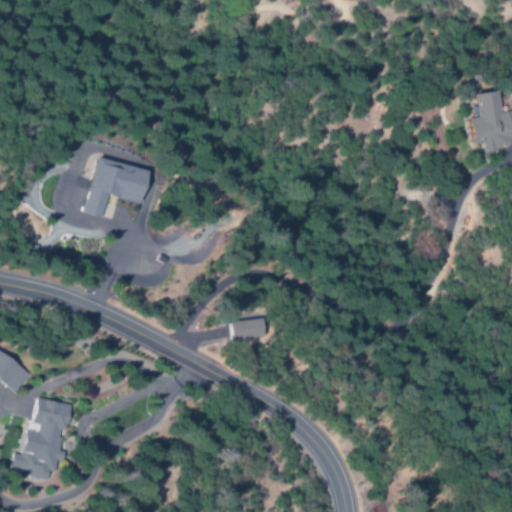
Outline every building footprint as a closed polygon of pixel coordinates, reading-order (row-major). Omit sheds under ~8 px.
[(511,110),(493,113),(490,91),(466,95),(469,118),(459,120),(462,145),(474,144),(476,154),(504,150),(502,137),(511,136),(511,140),(511,110)] [(93,219),(98,196),(131,204),(138,171),(87,159),(74,215),(93,219)] [(223,341),(255,340),(254,320),(222,322),(223,341)] [(23,373),(0,358),(0,386),(10,393),(23,373)] [(64,406),(26,398),(14,456),(5,454),(2,467),(10,469),(9,475),(39,481),(41,471),(49,473),(64,406)]
